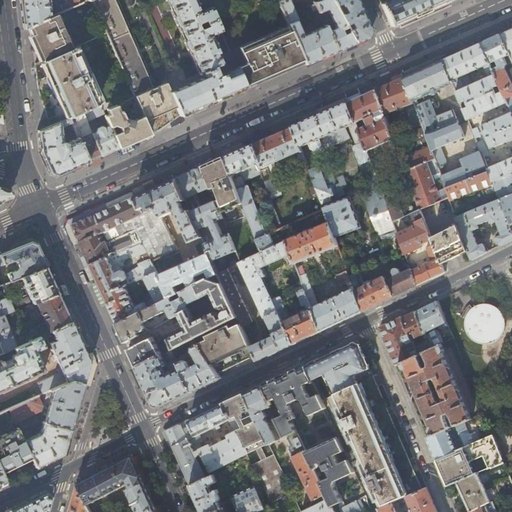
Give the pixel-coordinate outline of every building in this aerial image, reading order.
[(20,0),(21,3),(24,28),(29,26),(51,16),(48,0),(20,0)] [(64,0),(66,3),(59,6),(60,12),(79,3),(77,0),(64,0)] [(91,0),(105,33),(134,97),(144,121),(176,107),(180,116),(194,110),(227,95),(245,87),(244,85),(234,63),(224,67),(211,36),(221,32),(210,6),(199,11),(194,0),(165,0),(200,79),(170,92),(166,82),(153,88),(114,0),(91,0)] [(296,20),(296,21),(298,20),(289,0),(276,0),(287,23),(296,20)] [(346,27),(331,0),(330,0),(318,0),(315,2),(315,1),(313,2),(315,6),(311,8),(313,11),(316,10),(318,13),(319,12),(326,9),(329,13),(335,27),(328,31),(336,51),(341,49),(355,42),(348,31),(342,34),(340,30),(346,27)] [(370,30),(356,0),(331,0),(346,27),(348,31),(355,42),(362,39),(367,37),(370,30)] [(389,0),(381,4),(392,26),(419,14),(447,2),(445,0),(389,0)] [(51,16),(29,26),(32,34),(30,35),(32,39),(42,61),(70,49),(56,14),(51,16)] [(303,35),(296,21),(296,20),(287,23),(289,26),(299,51),(303,59),(305,65),(322,57),(336,51),(328,31),(325,25),(303,35)] [(289,66),(303,59),(299,51),(289,26),(229,51),(234,63),(244,85),(257,80),(289,66)] [(511,30),(501,35),(511,58),(511,30)] [(105,33),(70,49),(42,61),(35,64),(36,76),(38,90),(45,111),(50,125),(68,118),(81,112),(99,104),(102,111),(134,97),(105,33)] [(482,44),(492,40),(490,35),(480,40),(482,44)] [(511,58),(501,35),(492,39),(492,40),(482,44),(481,44),(490,63),(495,74),(506,99),(511,96),(511,82),(506,68),(507,63),(511,61),(511,58)] [(462,53),(444,61),(452,80),(469,73),(481,67),(490,63),(481,44),(463,52),(462,53)] [(440,62),(405,78),(413,98),(434,89),(452,81),(452,80),(444,61),(440,62)] [(495,74),(490,63),(481,67),(488,77),(495,74)] [(473,84),(469,73),(452,80),(452,81),(456,91),(473,84)] [(495,74),(488,77),(473,84),(456,91),(468,119),(507,102),(506,99),(495,74)] [(389,85),(377,90),(386,112),(393,110),(405,106),(412,123),(413,123),(414,127),(419,125),(420,128),(414,130),(419,147),(427,144),(425,138),(427,137),(421,121),(413,98),(405,78),(389,85)] [(435,92),(434,89),(413,98),(421,121),(436,116),(433,108),(450,101),(447,94),(436,99),(436,100),(431,102),(430,99),(431,98),(430,94),(435,92)] [(363,96),(349,103),(356,122),(366,118),(369,125),(359,129),(363,140),(366,150),(395,137),(386,113),(386,112),(377,90),(373,92),(363,96)] [(150,134),(144,121),(134,97),(102,111),(103,114),(108,126),(118,148),(131,143),(134,141),(150,134)] [(356,122),(349,103),(335,109),(309,121),(299,125),(294,127),(301,147),(306,145),(309,143),(321,138),(346,127),(350,125),(356,122)] [(103,114),(102,111),(99,104),(81,112),(85,122),(93,119),(103,114)] [(454,109),(436,116),(421,121),(427,137),(430,146),(435,158),(438,166),(440,171),(447,164),(441,146),(465,136),(454,109)] [(81,112),(68,118),(88,162),(93,159),(101,156),(91,134),(85,122),(81,112)] [(511,140),(511,112),(481,126),(491,148),(492,148),(492,147),(508,140),(509,141),(511,140)] [(68,118),(50,125),(37,131),(39,152),(42,158),(49,173),(56,176),(67,171),(88,162),(68,118)] [(93,119),(85,122),(91,134),(96,132),(95,131),(96,129),(97,128),(93,119)] [(359,129),(356,122),(350,125),(356,142),(363,140),(359,129)] [(103,126),(97,128),(96,129),(95,131),(96,132),(91,134),(101,156),(110,152),(118,148),(108,126),(105,127),(103,126)] [(275,136),(255,144),(263,162),(258,164),(262,173),(271,197),(282,193),(276,177),(279,175),(275,162),(287,157),(289,162),(297,158),(295,154),(297,153),(302,165),(307,163),(301,147),(294,127),(275,136)] [(350,136),(346,127),(321,138),(323,143),(321,147),(322,149),(350,136)] [(323,143),(321,138),(309,143),(311,148),(315,149),(321,147),(323,143)] [(366,150),(363,140),(356,142),(352,144),(360,167),(362,166),(371,162),(371,161),(366,150)] [(478,145),(483,156),(484,159),(489,157),(483,142),(478,145)] [(241,151),(226,157),(233,177),(258,164),(263,162),(255,144),(241,151)] [(412,167),(435,158),(430,146),(407,156),(410,163),(412,167)] [(487,166),(484,159),(483,156),(463,165),(464,168),(441,176),(445,187),(469,178),(467,174),(487,166)] [(248,216),(233,177),(226,157),(214,162),(203,167),(212,189),(216,201),(223,219),(226,225),(248,216)] [(379,158),(371,161),(371,162),(376,175),(384,171),(379,158)] [(430,169),(438,166),(435,158),(412,167),(410,163),(407,164),(409,169),(406,170),(420,210),(449,197),(445,187),(438,189),(430,169)] [(511,158),(488,169),(489,170),(493,181),(511,173),(511,158)] [(376,175),(371,162),(362,166),(366,177),(370,179),(376,177),(376,175)] [(245,181),(262,173),(258,164),(233,177),(248,216),(257,239),(267,234),(256,204),(249,185),(247,186),(245,181)] [(309,169),(316,187),(319,194),(329,190),(329,189),(322,172),(320,165),(309,169)] [(488,169),(487,166),(467,174),(469,178),(489,170),(488,169)] [(189,173),(176,179),(191,212),(204,207),(197,193),(208,188),(209,190),(212,189),(203,167),(189,173)] [(331,169),(322,172),(329,189),(332,188),(335,195),(338,194),(343,188),(347,183),(344,174),(337,177),(339,184),(334,185),(334,184),(336,183),(331,169)] [(489,170),(469,178),(445,187),(449,197),(454,212),(464,208),(459,197),(483,188),(485,195),(497,191),(493,181),(489,170)] [(511,185),(511,183),(510,181),(511,180),(511,173),(493,181),(497,191),(501,200),(511,194),(511,185)] [(382,192),(376,177),(370,179),(366,181),(370,191),(372,196),(382,192)] [(148,192),(135,197),(143,213),(157,207),(161,215),(162,217),(176,211),(190,242),(202,237),(191,212),(176,179),(167,183),(148,192)] [(0,201),(8,197),(8,190),(0,186),(0,201)] [(319,195),(319,194),(316,187),(311,189),(314,198),(319,195)] [(332,188),(329,189),(329,190),(319,194),(319,195),(323,204),(332,201),(331,197),(335,195),(332,188)] [(384,198),(382,192),(372,196),(370,191),(364,194),(364,195),(366,198),(365,198),(378,234),(395,227),(393,222),(384,198)] [(394,194),(384,198),(393,222),(404,217),(394,194)] [(511,194),(501,200),(511,225),(511,224),(511,194)] [(328,219),(329,222),(335,237),(361,227),(350,196),(323,206),(328,219)] [(136,227),(161,215),(157,207),(143,213),(135,197),(108,209),(95,215),(108,242),(127,233),(123,223),(126,221),(131,231),(137,229),(136,227)] [(456,217),(458,223),(469,250),(472,260),(489,251),(486,242),(478,245),(473,231),(479,228),(478,225),(491,220),(492,223),(498,221),(504,235),(495,239),(497,247),(511,239),(511,227),(511,225),(501,200),(456,217)] [(216,201),(204,207),(191,212),(202,237),(210,253),(213,261),(236,251),(229,234),(223,236),(217,221),(223,219),(216,201)] [(425,222),(420,210),(412,214),(415,221),(416,221),(417,225),(425,222)] [(137,229),(131,231),(127,233),(108,242),(95,215),(85,219),(72,225),(76,234),(86,256),(90,265),(143,243),(137,229)] [(158,229),(169,253),(177,250),(163,219),(157,222),(158,225),(154,227),(155,230),(158,229)] [(339,249),(335,237),(329,222),(307,232),(306,230),(303,231),(304,233),(287,240),(287,241),(295,262),(295,263),(336,247),(337,250),(339,249)] [(425,222),(417,225),(398,234),(405,253),(405,254),(424,246),(425,243),(433,240),(432,238),(425,222)] [(454,258),(469,250),(458,223),(456,224),(457,225),(432,238),(433,240),(435,245),(435,244),(442,264),(454,258)] [(267,234),(257,239),(260,246),(262,253),(276,246),(271,233),(267,234)] [(287,241),(276,246),(262,253),(260,254),(254,257),(263,278),(266,276),(263,270),(262,268),(289,255),(290,257),(293,264),(295,262),(287,241)] [(0,253),(0,257),(2,265),(11,262),(12,264),(16,262),(18,267),(16,270),(7,275),(10,282),(46,267),(41,255),(36,244),(30,242),(15,248),(0,253)] [(135,281),(144,277),(157,272),(143,243),(90,265),(98,281),(108,304),(119,300),(115,290),(135,281)] [(435,244),(435,245),(427,247),(432,261),(425,264),(432,279),(445,272),(442,264),(435,244)] [(213,261),(210,253),(159,274),(170,298),(180,294),(177,287),(188,282),(190,288),(197,285),(201,283),(198,277),(208,273),(210,278),(219,274),(213,261)] [(263,278),(254,257),(243,262),(241,263),(240,264),(265,318),(279,310),(274,300),(263,278)] [(409,263),(411,269),(417,285),(432,279),(425,264),(417,268),(414,261),(409,263)] [(219,274),(238,317),(243,327),(253,322),(253,321),(255,320),(254,317),(251,318),(232,277),(241,273),(237,265),(219,274)] [(355,291),(354,288),(349,276),(347,270),(337,275),(342,286),(348,283),(351,290),(319,306),(307,274),(305,275),(302,266),(297,268),(304,286),(320,331),(342,321),(362,311),(355,291)] [(52,280),(46,267),(10,282),(0,286),(4,295),(14,290),(14,289),(24,285),(28,294),(14,299),(13,295),(8,297),(14,311),(24,307),(58,293),(52,280)] [(405,291),(417,285),(411,269),(402,274),(400,270),(399,269),(398,269),(397,268),(396,268),(395,269),(394,269),(393,271),(393,272),(393,273),(395,277),(387,281),(385,277),(372,283),(371,280),(365,283),(367,286),(355,291),(362,311),(377,304),(405,291)] [(363,271),(349,276),(354,288),(364,283),(361,275),(364,274),(363,271)] [(159,274),(157,272),(144,277),(155,298),(158,304),(170,298),(159,274)] [(219,274),(210,278),(201,283),(197,285),(203,297),(212,293),(219,307),(223,309),(225,308),(226,311),(225,312),(224,314),(224,315),(222,316),(221,313),(216,312),(197,321),(190,309),(180,314),(180,315),(187,330),(168,339),(173,350),(196,338),(238,317),(219,274)] [(117,324),(158,304),(155,298),(137,306),(136,309),(129,293),(138,289),(135,281),(115,290),(119,300),(108,304),(113,314),(117,324)] [(197,285),(190,288),(180,294),(170,298),(158,304),(117,324),(122,333),(126,343),(141,335),(140,333),(141,331),(141,332),(142,332),(143,332),(144,331),(145,331),(145,330),(145,329),(145,328),(145,327),(144,326),(147,320),(165,312),(164,310),(168,309),(173,318),(180,315),(180,314),(190,309),(190,307),(191,303),(203,297),(197,285)] [(274,300),(279,310),(294,343),(307,337),(320,331),(304,286),(302,287),(301,289),(303,296),(302,296),(305,306),(307,305),(308,310),(288,320),(288,318),(290,315),(285,304),(279,304),(276,298),(274,300)] [(64,306),(58,293),(24,307),(26,313),(38,308),(42,316),(19,327),(21,332),(14,335),(14,336),(14,337),(18,346),(39,336),(46,333),(49,331),(51,331),(71,321),(64,306)] [(0,316),(3,315),(14,311),(8,297),(0,300),(0,316)] [(426,306),(416,311),(426,332),(426,334),(428,337),(429,341),(432,348),(441,343),(443,343),(438,331),(434,329),(443,324),(445,327),(448,325),(438,301),(426,306)] [(505,319),(505,317),(504,314),(502,312),(501,310),(499,308),(497,307),(494,305),(492,304),(489,304),(487,303),(484,303),(482,304),(479,304),(477,305),(475,306),(472,308),(471,310),(469,312),(467,314),(466,316),(466,319),(465,321),(465,324),(465,326),(465,329),(466,331),(467,334),(469,336),(470,338),(472,340),(474,341),(477,343),(479,343),(481,344),(484,345),(487,345),(489,344),(492,344),(494,343),(496,341),(498,340),(500,338),(502,336),(503,334),(505,332),(505,329),(506,327),(506,324),(506,322),(505,319)] [(294,343),(279,310),(265,318),(266,318),(275,336),(281,349),(294,343)] [(426,332),(416,311),(403,318),(403,317),(397,320),(380,327),(397,365),(401,363),(419,354),(424,352),(432,348),(429,341),(416,346),(409,331),(413,330),(416,337),(426,332)] [(16,347),(3,315),(0,316),(0,346),(2,353),(13,348),(16,347)] [(249,340),(243,327),(238,317),(196,338),(218,373),(235,365),(256,355),(252,347),(251,344),(249,340)] [(88,360),(71,321),(51,331),(55,340),(49,343),(61,368),(59,369),(60,372),(37,383),(38,384),(33,386),(37,395),(38,395),(53,388),(70,380),(83,384),(86,372),(89,362),(88,360)] [(444,330),(449,340),(453,338),(449,328),(444,330)] [(43,346),(39,336),(18,346),(16,347),(13,348),(15,353),(12,355),(11,358),(11,359),(1,364),(0,362),(0,390),(46,369),(37,349),(43,346)] [(154,337),(129,349),(132,357),(137,367),(164,354),(171,350),(169,346),(165,348),(166,348),(161,351),(157,343),(160,341),(158,336),(154,338),(154,337)] [(275,336),(252,347),(256,355),(258,361),(275,353),(281,349),(275,336)] [(196,338),(173,350),(172,350),(175,357),(186,351),(184,348),(195,343),(196,346),(194,348),(194,351),(200,363),(201,363),(200,365),(199,365),(194,356),(178,364),(182,370),(192,392),(202,387),(221,378),(218,373),(196,338)] [(369,366),(360,344),(354,343),(350,345),(336,351),(352,387),(358,384),(354,374),(369,366)] [(401,363),(403,369),(406,371),(430,427),(429,430),(431,435),(450,428),(446,419),(446,415),(449,414),(451,417),(455,425),(464,422),(471,419),(443,353),(444,350),(441,343),(432,348),(424,352),(428,363),(429,366),(425,368),(423,364),(419,354),(401,363)] [(352,387),(336,351),(321,359),(310,364),(317,378),(327,374),(330,382),(326,385),(331,396),(352,387)] [(164,354),(137,367),(145,385),(154,405),(161,407),(165,405),(192,392),(182,370),(171,375),(171,378),(166,377),(167,374),(165,370),(167,369),(164,362),(168,361),(164,354)] [(317,378),(310,364),(308,365),(315,379),(317,378)] [(315,379),(308,365),(306,365),(306,366),(313,380),(315,379)] [(275,380),(263,386),(272,404),(270,405),(271,407),(285,437),(286,437),(297,431),(292,419),(295,417),(289,406),(292,402),(299,399),(303,399),(310,415),(325,407),(313,380),(306,366),(297,370),(275,380)] [(422,489),(374,377),(358,384),(352,387),(331,396),(326,398),(328,402),(349,447),(372,495),(378,508),(391,503),(406,497),(422,489)] [(76,407),(83,384),(70,380),(53,388),(46,413),(43,412),(42,415),(40,411),(41,410),(42,405),(38,395),(37,395),(8,408),(19,431),(28,427),(36,423),(40,421),(69,430),(76,407)] [(254,390),(246,394),(269,443),(269,444),(278,440),(270,423),(266,419),(268,416),(265,410),(271,407),(270,405),(272,404),(263,386),(254,390)] [(269,443),(246,394),(234,400),(224,405),(228,413),(231,412),(241,430),(239,431),(249,452),(256,449),(261,460),(252,464),(271,503),(282,498),(284,500),(287,498),(286,496),(292,493),(274,454),(266,457),(261,446),(269,443)] [(224,405),(189,419),(198,440),(232,423),(224,405)] [(0,412),(0,470),(0,471),(17,462),(30,456),(19,431),(8,408),(0,412)] [(201,449),(201,448),(198,440),(189,419),(174,426),(166,430),(170,439),(173,447),(184,471),(191,485),(214,474),(213,471),(213,470),(211,471),(200,449),(201,449)] [(66,441),(69,430),(40,421),(36,423),(39,424),(38,428),(41,429),(39,432),(33,435),(28,427),(19,431),(30,456),(36,467),(52,459),(62,454),(66,441)] [(437,460),(478,442),(479,439),(476,434),(474,432),(469,435),(464,422),(455,425),(450,428),(431,435),(427,437),(437,460)] [(249,452),(239,431),(238,431),(238,430),(227,435),(229,439),(212,447),(210,444),(201,448),(201,449),(200,449),(211,471),(213,470),(213,471),(247,454),(247,453),(249,452)] [(297,432),(297,431),(286,437),(291,447),(288,448),(292,456),(305,449),(301,439),(297,432)] [(478,442),(437,460),(448,486),(458,481),(478,473),(491,467),(492,468),(503,463),(492,436),(478,442)] [(307,453),(327,494),(329,498),(332,506),(342,501),(343,501),(335,484),(336,480),(355,472),(338,439),(307,453)] [(307,453),(305,449),(292,456),(313,499),(316,500),(327,494),(307,453)] [(78,485),(88,505),(125,485),(137,511),(157,511),(155,508),(143,481),(140,473),(132,456),(116,465),(106,470),(78,485)] [(478,473),(458,481),(471,511),(486,503),(490,501),(486,490),(483,483),(478,473)] [(217,481),(214,474),(191,485),(199,503),(202,511),(213,511),(223,507),(228,505),(226,500),(221,502),(220,499),(220,496),(219,492),(220,491),(218,488),(215,489),(215,490),(213,491),(210,484),(217,481)] [(91,511),(89,507),(88,505),(78,485),(75,493),(69,511),(91,511)] [(233,496),(240,511),(262,511),(266,510),(255,486),(233,496)] [(437,511),(427,488),(422,489),(406,497),(412,511),(437,511)] [(7,509),(8,511),(45,511),(50,496),(44,491),(24,501),(7,509)] [(504,500),(509,497),(508,493),(496,499),(498,503),(504,500)] [(335,511),(333,507),(332,506),(329,498),(301,511),(335,511)] [(345,506),(340,509),(341,511),(363,511),(366,511),(360,499),(345,506)] [(395,511),(391,503),(378,508),(380,511),(395,511)] [(490,511),(486,503),(471,511),(468,511),(490,511)]
